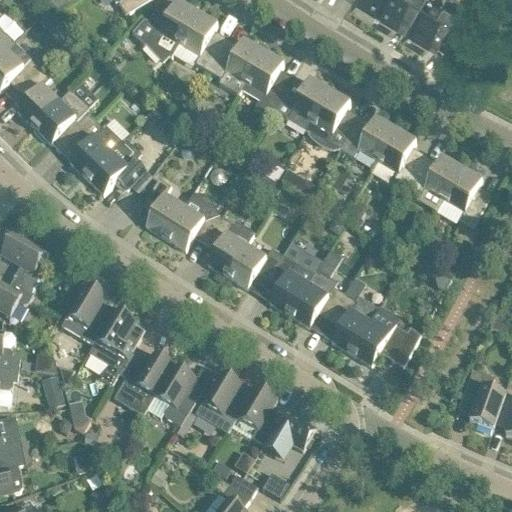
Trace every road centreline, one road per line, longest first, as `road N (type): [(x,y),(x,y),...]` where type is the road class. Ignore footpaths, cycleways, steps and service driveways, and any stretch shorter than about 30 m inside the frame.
road 1 (residential): [(347,411),(331,391),(104,249),(13,175)]
road 2 (residential): [(511,141),(278,0)]
road 3 (residential): [(511,492),(347,411)]
